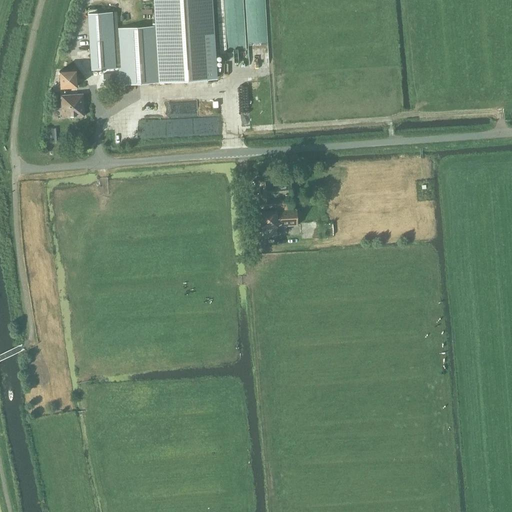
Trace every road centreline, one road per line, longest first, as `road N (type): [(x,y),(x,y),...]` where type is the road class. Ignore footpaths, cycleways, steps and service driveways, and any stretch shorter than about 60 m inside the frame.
road 1 (unclassified): [(16,171),(511,135)]
road 2 (track): [(103,189),(98,99),(76,52),(87,0)]
